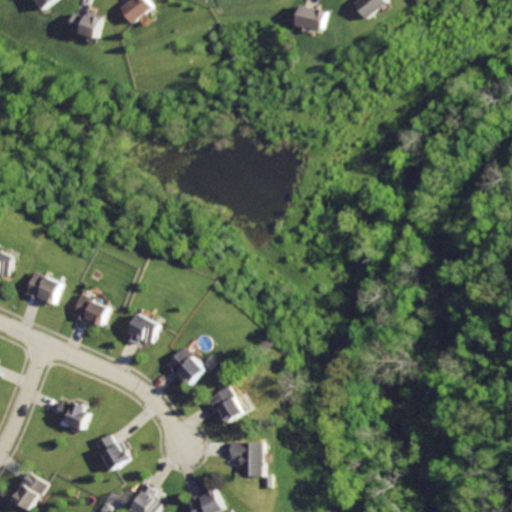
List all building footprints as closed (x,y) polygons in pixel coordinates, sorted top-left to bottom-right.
[(34,0),(44,12),(59,0),(34,0)] [(132,0),(121,8),(132,25),(158,7),(153,0),(132,0)] [(352,0),(351,1),(365,20),(391,1),(390,0),(352,0)] [(299,3),(293,25),(322,33),(328,12),(299,3)] [(72,9),(65,31),(96,41),(103,19),(72,9)] [(0,249),(0,282),(1,283),(5,276),(16,281),(25,260),(0,249)] [(40,273),(32,296),(64,307),(73,284),(40,273)] [(89,296),(79,319),(106,331),(116,308),(89,296)] [(144,312),(129,341),(145,349),(151,338),(163,345),(172,327),(144,312)] [(193,349),(173,365),(193,389),(213,373),(193,349)] [(235,390),(215,401),(230,428),(251,417),(235,390)] [(64,398),(56,422),(85,432),(93,408),(64,398)] [(111,434),(96,441),(112,471),(132,460),(125,447),(120,450),(111,434)] [(236,441),(235,460),(243,460),(242,479),(270,480),(272,443),(236,441)] [(29,474),(11,502),(26,511),(30,511),(48,487),(29,474)] [(147,481),(127,511),(128,511),(162,511),(166,506),(157,500),(162,492),(147,481)] [(190,501),(194,511),(224,511),(231,509),(220,486),(190,501)]
